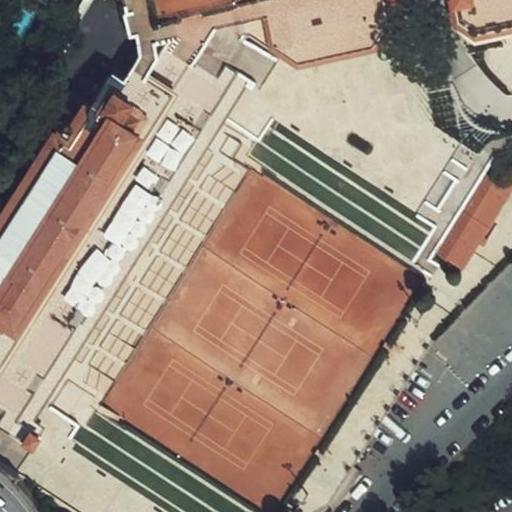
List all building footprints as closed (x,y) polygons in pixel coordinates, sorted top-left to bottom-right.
[(56,14),(38,0),(33,0),(20,16),(44,34),(56,14)] [(385,14),(382,0),(300,0),(281,4),(245,12),(246,15),(267,10),(267,13),(282,10),(288,41),(304,54),(377,39),(385,14)] [(0,347),(1,348),(29,304),(27,303),(51,265),(91,203),(133,136),(136,138),(163,95),(140,81),(150,66),(160,51),(157,37),(185,31),(203,43),(221,20),(246,15),(244,7),(138,31),(140,46),(126,71),(115,63),(106,78),(92,98),(85,94),(72,114),(67,112),(63,119),(61,118),(29,167),(0,213),(0,347)] [(509,43),(511,41),(511,14),(481,34),(494,54),(509,43)] [(0,367),(3,363),(179,85),(150,66),(140,81),(163,95),(136,138),(133,136),(91,203),(51,265),(27,303),(29,304),(1,348),(0,347),(0,367)] [(237,89),(222,114),(236,122),(261,138),(263,136),(298,79),(276,66),(262,89),(256,99),(237,89)] [(479,181),(437,249),(463,265),(504,198),(479,181)]
